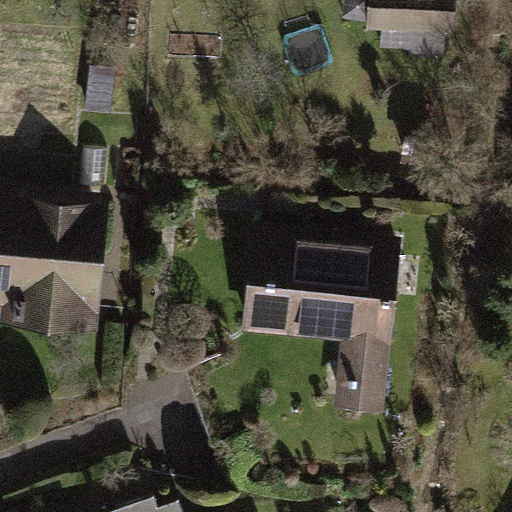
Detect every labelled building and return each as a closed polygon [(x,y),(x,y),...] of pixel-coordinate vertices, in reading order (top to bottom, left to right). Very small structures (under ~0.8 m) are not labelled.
[(373,0),(371,42),(450,47),(453,0),(373,0)] [(117,79),(91,77),(87,116),(113,119),(117,79)] [(110,203),(0,192),(0,314),(16,317),(15,331),(96,339),(110,203)] [(402,248),(256,234),(245,338),(343,347),(337,415),(385,419),(402,248)] [(181,511),(178,501),(144,511),(181,511)]
